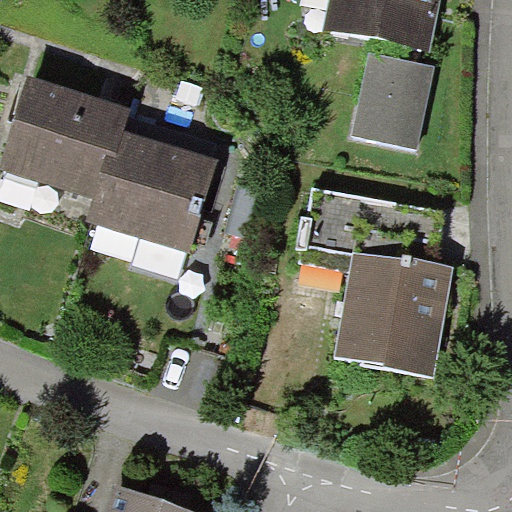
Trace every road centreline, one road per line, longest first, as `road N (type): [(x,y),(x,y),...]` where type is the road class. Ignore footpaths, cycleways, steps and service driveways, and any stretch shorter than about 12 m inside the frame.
road 1 (residential): [(301,476),(0,364)]
road 2 (residential): [(511,509),(457,508),(301,476)]
